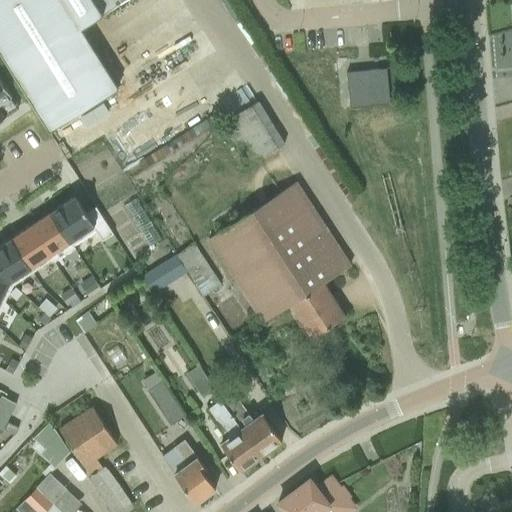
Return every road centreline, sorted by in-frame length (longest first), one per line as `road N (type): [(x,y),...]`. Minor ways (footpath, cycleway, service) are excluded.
road 1 (residential): [(508,366),(466,6)]
road 2 (residential): [(508,366),(347,432),(230,511)]
road 3 (residential): [(466,6),(290,22),(260,0)]
